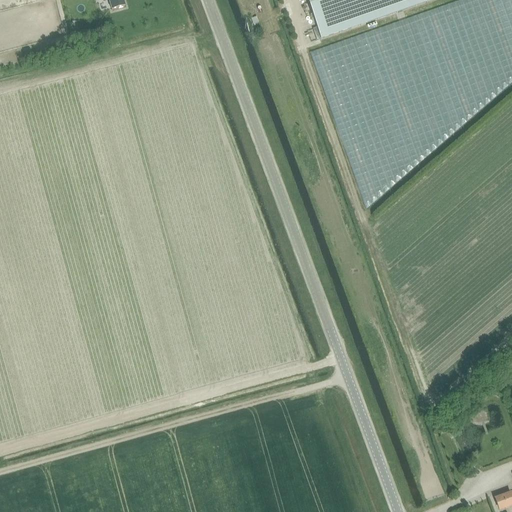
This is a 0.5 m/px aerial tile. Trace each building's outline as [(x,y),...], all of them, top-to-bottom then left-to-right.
[(108,0),(112,11),(124,7),(122,0),(108,0)] [(306,0),(320,40),(434,0),(306,0)] [(365,210),(511,82),(511,0),(461,0),(309,53),(365,210)] [(51,45),(53,53),(93,42),(91,34),(51,45)] [(511,493),(495,500),(499,510),(511,505),(511,493)]
